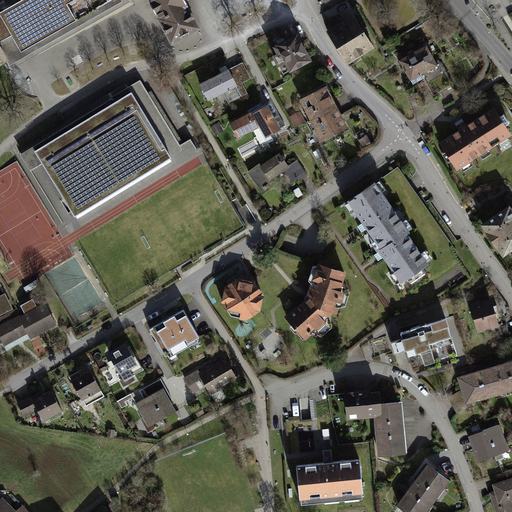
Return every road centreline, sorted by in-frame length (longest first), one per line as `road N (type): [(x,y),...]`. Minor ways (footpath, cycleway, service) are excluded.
road 1 (residential): [(10,386),(280,227),(404,133)]
road 2 (residential): [(303,6),(113,74),(35,119),(0,151)]
road 3 (residential): [(262,394),(346,367),(384,369),(434,410),(476,511)]
road 4 (residential): [(404,133),(511,294)]
road 5 (residential): [(404,133),(352,85),(303,6)]
